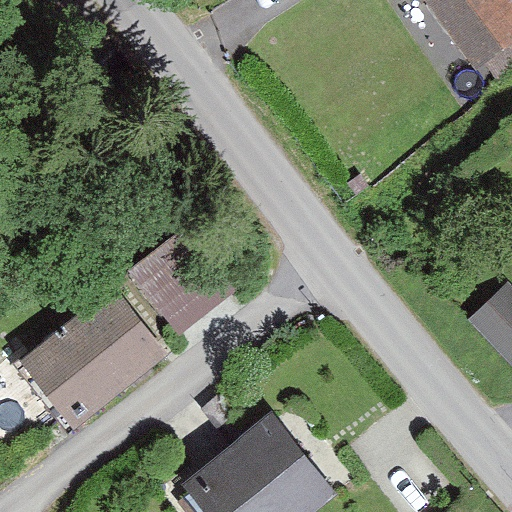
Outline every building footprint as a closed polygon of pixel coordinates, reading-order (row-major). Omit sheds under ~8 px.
[(511,2),(510,0),(434,0),(481,59),(511,34),(511,2)] [(188,230),(140,272),(187,325),(235,282),(188,230)] [(89,401),(171,341),(130,285),(48,345),(89,401)] [(477,317),(511,353),(511,290),(509,287),(477,317)] [(271,426),(185,496),(197,511),(288,511),(320,486),(271,426)]
